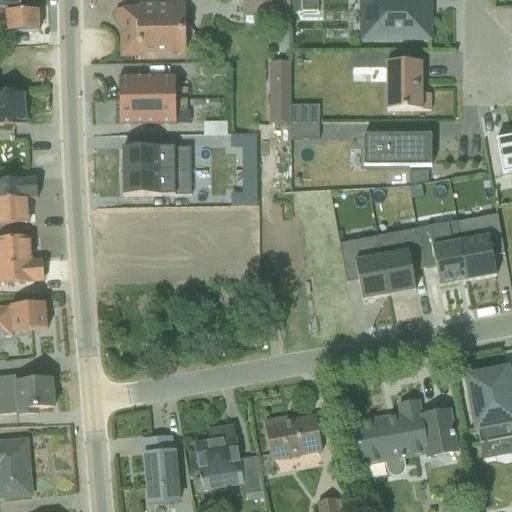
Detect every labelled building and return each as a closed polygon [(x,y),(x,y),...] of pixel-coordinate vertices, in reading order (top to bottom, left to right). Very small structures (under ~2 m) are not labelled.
[(0,0),(0,10),(27,11),(26,0),(0,0)] [(248,0),(231,0),(234,8),(250,4),(248,0)] [(278,0),(278,12),(304,11),(303,0),(278,0)] [(362,0),(363,47),(435,46),(434,0),(362,0)] [(123,60),(190,57),(187,6),(120,10),(123,60)] [(11,35),(45,34),(45,15),(11,15),(11,35)] [(421,69),(386,70),(387,117),(432,117),(432,101),(421,101),(421,69)] [(224,100),(244,98),(242,78),(222,80),(224,100)] [(118,83),(119,107),(175,106),(175,81),(118,83)] [(0,130),(31,129),(29,95),(0,95),(0,130)] [(175,106),(119,107),(119,131),(176,130),(175,106)] [(304,126),(277,127),(278,144),(305,143),(304,126)] [(430,142),(363,141),(362,173),(429,173),(430,142)] [(511,143),(494,147),(501,181),(511,178),(511,143)] [(187,152),(121,154),(121,178),(188,177),(187,152)] [(188,177),(121,178),(122,202),(188,201),(188,177)] [(0,183),(0,205),(33,205),(43,204),(42,182),(0,183)] [(0,227),(34,226),(33,205),(0,205),(0,227)] [(497,221),(455,228),(466,287),(496,282),(492,262),(504,260),(497,221)] [(455,228),(416,235),(423,276),(436,273),(440,292),(466,287),(455,228)] [(416,235),(374,243),(386,302),(415,296),(411,277),(423,276),(416,235)] [(0,242),(0,265),(37,266),(37,243),(0,242)] [(374,243),(338,250),(346,290),(357,288),(361,307),(386,302),(374,243)] [(0,285),(48,285),(48,266),(37,266),(0,265),(0,285)] [(0,339),(52,335),(49,307),(0,311),(0,339)] [(479,436),(511,429),(511,373),(468,382),(479,436)] [(0,419),(61,414),(57,378),(0,383),(0,419)] [(433,464),(463,458),(454,412),(424,418),(422,407),(399,411),(401,417),(355,426),(365,472),(432,459),(433,464)] [(273,467),(327,457),(320,417),(265,427),(273,467)] [(206,498),(247,491),(237,430),(196,437),(206,498)] [(0,503),(36,501),(32,444),(0,446),(0,503)] [(153,508),(187,505),(183,456),(149,459),(153,508)] [(305,502),(305,511),(327,511),(326,500),(305,502)]
